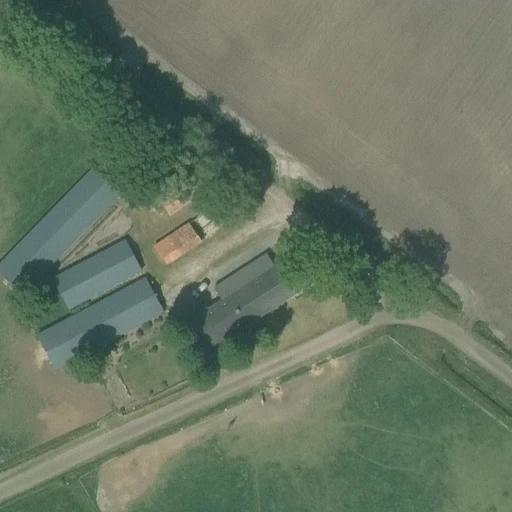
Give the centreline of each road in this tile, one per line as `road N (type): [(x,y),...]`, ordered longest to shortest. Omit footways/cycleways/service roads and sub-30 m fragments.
road 1 (track): [(14,0),(406,308)]
road 2 (unclassified): [(0,498),(406,308)]
road 3 (track): [(511,385),(406,308)]
